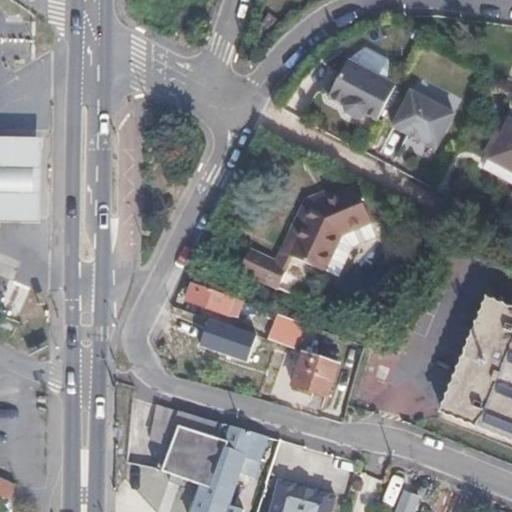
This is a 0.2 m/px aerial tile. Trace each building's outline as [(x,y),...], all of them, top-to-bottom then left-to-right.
[(364,117),(377,124),(395,88),(347,63),(327,101),(343,109),(345,116),(356,122),(363,120),(364,117)] [(454,117),(411,94),(393,129),(436,152),(454,117)] [(0,210),(1,210),(39,211),(39,115),(0,114),(0,210)] [(511,129),(510,128),(492,168),(511,176),(511,129)] [(511,189),(511,176),(492,168),(488,179),(511,189)] [(238,252),(232,270),(270,284),(284,247),(326,263),(332,246),(324,243),(333,218),(351,208),(334,180),(297,198),(287,228),(276,224),(262,261),(238,252)] [(7,283),(0,298),(0,303),(17,311),(25,290),(7,283)] [(226,314),(233,297),(194,283),(187,300),(226,314)] [(424,295),(408,289),(395,318),(410,325),(424,295)] [(511,305),(489,296),(440,409),(511,439),(511,305)] [(241,300),(233,297),(226,314),(235,317),(241,300)] [(307,324),(276,313),(267,339),(295,349),(307,324)] [(337,362),(304,350),(292,383),(326,395),(337,362)] [(234,417),(235,413),(182,399),(175,426),(195,432),(199,418),(231,428),(227,442),(217,439),(193,511),(226,511),(246,450),(260,454),(269,429),(234,417)] [(0,495),(16,504),(16,485),(0,477),(0,495)] [(332,511),(337,493),(281,480),(272,511),(332,511)] [(412,511),(419,496),(400,488),(390,511),(412,511)]
